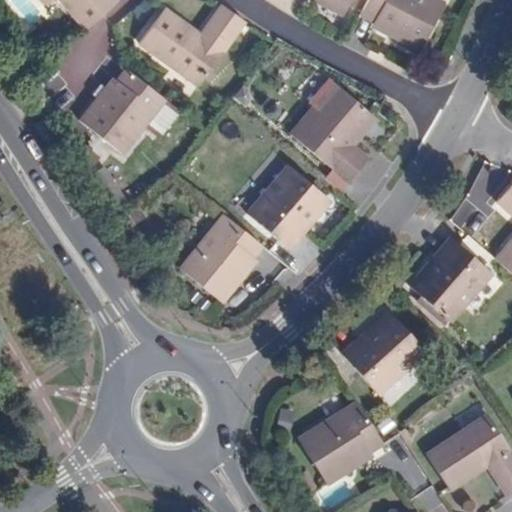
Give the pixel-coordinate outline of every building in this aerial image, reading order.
[(118,0),(58,0),(85,33),(120,2),(118,0)] [(309,0),(343,18),(346,12),(320,0),(309,0)] [(320,0),(346,12),(351,0),(320,0)] [(446,2),(442,0),(367,0),(359,16),(374,23),(398,34),(395,40),(421,52),(446,2)] [(246,22),(220,4),(201,32),(165,7),(140,45),(199,88),(246,22)] [(372,27),(395,40),(398,34),(374,23),(372,27)] [(125,155),(166,101),(124,68),(116,79),(101,100),(97,97),(79,120),(125,155)] [(113,76),(97,97),(101,100),(116,79),(113,76)] [(315,110),(337,84),(333,81),(311,106),(315,110)] [(378,119),(337,84),(315,110),(311,106),(289,132),(348,184),(371,158),(357,146),(378,119)] [(291,253),(307,233),(303,229),(328,200),(287,164),(246,213),(291,253)] [(511,238),(495,260),(511,274),(511,185),(496,203),(511,217),(511,238)] [(303,229),(307,233),(332,204),(328,200),(303,229)] [(263,246),(222,213),(179,268),(225,305),(243,281),(237,278),(254,258),(263,246)] [(419,294),(442,315),(453,324),(494,274),(451,236),(433,257),(437,261),(413,289),(419,294)] [(437,261),(433,257),(409,286),(413,289),(437,261)] [(237,278),(243,281),(258,262),(254,258),(237,278)] [(436,321),(442,315),(419,294),(414,300),(436,321)] [(361,340),(391,314),(388,311),(358,337),(361,340)] [(427,354),(391,314),(361,340),(358,337),(340,354),(380,397),(427,354)] [(383,444),(355,401),(296,438),(329,488),(353,471),(351,466),(371,453),(383,444)] [(487,470),(506,499),(511,494),(511,452),(487,414),(426,454),(452,491),(487,470)] [(351,466),(353,471),(374,457),(371,453),(351,466)]
